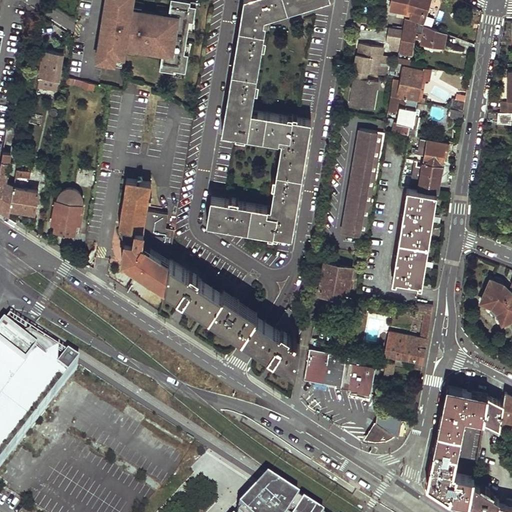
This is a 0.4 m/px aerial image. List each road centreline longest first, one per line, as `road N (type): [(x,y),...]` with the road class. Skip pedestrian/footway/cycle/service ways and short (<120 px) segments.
road 1 (secondary): [(2,279),(123,359),(270,419),(398,501)]
road 2 (residential): [(283,285),(198,225),(233,0)]
road 3 (residential): [(283,285),(299,254),(342,0)]
road 4 (tertiary): [(455,237),(494,2)]
road 5 (secondary): [(231,377),(50,262)]
road 6 (secondary): [(374,463),(231,377)]
